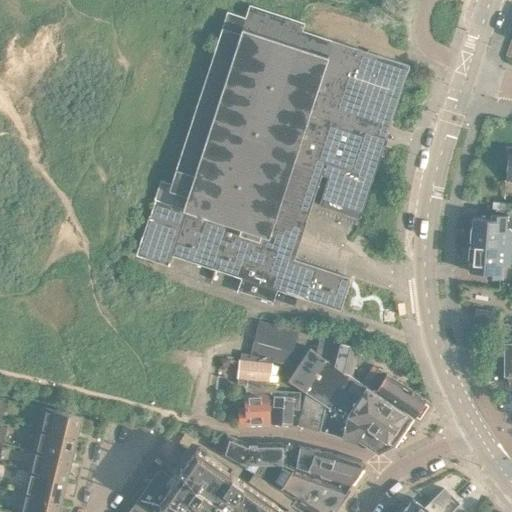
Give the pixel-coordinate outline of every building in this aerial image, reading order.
[(153,198),(154,198),(148,214),(147,214),(134,254),(168,265),(171,254),(240,277),(235,290),(236,291),(237,289),(270,300),(270,302),(271,302),(275,288),(338,309),(339,308),(336,307),(345,277),(349,278),(349,277),(288,257),(300,219),(305,221),(305,220),(320,174),(327,176),(317,204),(358,217),(382,144),(380,143),(382,136),(384,137),(408,64),(300,29),(303,22),(248,3),(244,16),(225,10),(169,182),(159,179),(153,198)] [(511,145),(505,145),(503,158),(506,158),(504,180),(511,180),(511,145)] [(503,209),(503,202),(491,201),(490,208),(503,209)] [(471,216),(471,226),(469,228),(468,239),(470,241),(469,243),(510,246),(511,231),(508,227),(504,227),(504,214),(490,213),(489,218),(471,216)] [(509,261),(510,246),(469,243),(469,245),(467,247),(466,258),(468,261),(467,270),(485,271),(485,276),(500,277),(501,264),(505,264),(509,261)] [(295,330),(257,320),(252,340),(290,349),(295,330)] [(364,385),(349,375),(333,364),(339,343),(338,342),(339,341),(340,337),(320,331),(315,351),(308,347),(286,378),(304,391),(296,424),(336,434),(354,440),(355,438),(376,452),(388,446),(385,440),(387,437),(386,437),(399,416),(407,423),(411,417),(411,416),(364,385)] [(489,334),(476,332),(474,351),(487,352),(489,334)] [(287,364),(290,349),(252,340),(249,354),(269,359),(287,364)] [(502,374),(504,374),(511,374),(511,340),(502,341),(502,374)] [(333,364),(349,375),(350,371),(351,371),(358,345),(339,341),(338,342),(339,343),(333,364)] [(268,362),(269,359),(249,354),(240,352),(238,360),(268,362)] [(238,360),(236,383),(245,384),(245,383),(266,382),(268,362),(238,360)] [(430,403),(377,367),(364,385),(411,416),(411,417),(418,421),(419,420),(412,415),(422,399),(429,404),(430,403)] [(266,382),(245,383),(245,384),(244,392),(244,407),(237,407),(238,424),(268,422),(267,421),(270,421),(272,389),(274,389),(275,382),(266,382)] [(270,421),(270,422),(290,423),(291,408),(298,408),(298,391),(274,389),(272,389),(270,421)] [(42,407),(37,429),(74,437),(79,416),(42,407)] [(37,429),(32,450),(69,458),(74,437),(37,429)] [(246,462),(280,462),(283,462),(290,466),(294,468),(297,445),(280,442),(246,442),(225,434),(220,453),(243,466),(246,462)] [(197,445),(194,449),(203,455),(206,451),(197,445)] [(297,445),(294,468),(347,486),(364,462),(360,459),(315,448),(297,445)] [(284,511),(285,511),(203,455),(194,449),(173,479),(159,469),(154,471),(126,511),(284,511)] [(69,458),(32,450),(27,471),(64,479),(69,458)] [(283,462),(280,462),(246,462),(243,466),(243,467),(279,488),(295,497),(291,503),(304,511),(329,511),(347,486),(294,468),(290,466),(283,462)] [(27,471),(22,492),(59,500),(64,479),(27,471)] [(448,511),(459,502),(458,501),(457,502),(443,487),(423,506),(413,500),(413,499),(410,496),(408,499),(409,499),(400,511),(448,511)] [(56,511),(59,500),(22,492),(17,511),(56,511)]
